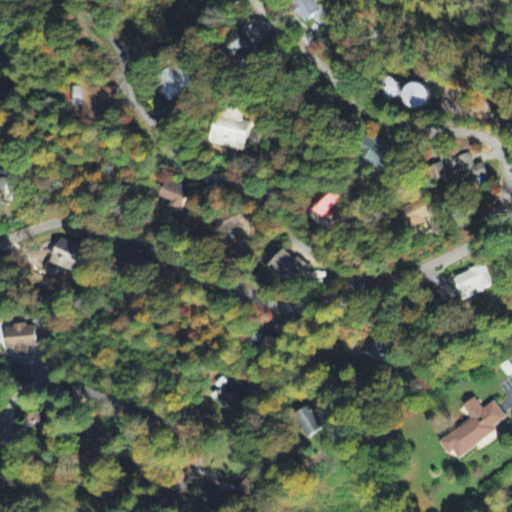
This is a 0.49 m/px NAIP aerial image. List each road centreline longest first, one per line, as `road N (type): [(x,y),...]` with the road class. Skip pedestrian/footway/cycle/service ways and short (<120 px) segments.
road 1 (residential): [(250,0),(376,117),(481,135),(497,146),(503,204),(479,232),(451,255),(278,308),(74,220),(0,238)]
road 2 (residential): [(363,287),(293,238),(265,188),(183,164),(133,100),(117,48),(78,0)]
road 3 (residential): [(2,511),(4,431),(14,394),(41,383),(84,390),(197,441),(174,490),(153,511)]
